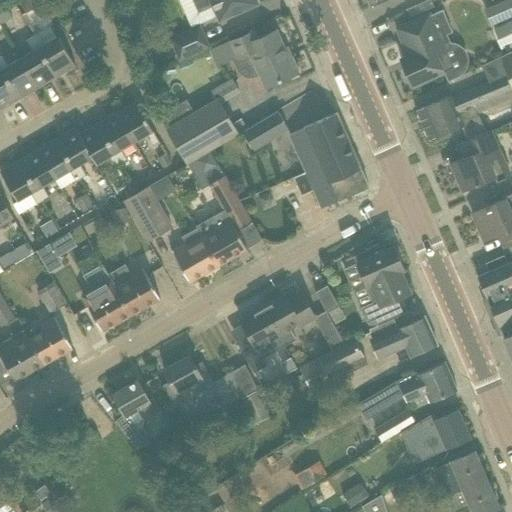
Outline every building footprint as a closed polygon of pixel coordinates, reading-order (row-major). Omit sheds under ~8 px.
[(42,4),(39,0),(24,0),(20,2),(27,13),(42,4)] [(212,5),(219,21),(239,12),(257,4),(255,0),(191,0),(197,11),(212,5)] [(511,16),(511,0),(503,0),(483,9),(491,26),(511,16)] [(449,40),(447,35),(452,32),(441,7),(414,19),(415,20),(397,28),(413,65),(405,69),(412,86),(444,72),(448,80),(456,76),(459,75),(461,73),(464,70),(466,67),(467,64),(467,60),(467,57),(467,54),(466,51),(464,48),(461,45),(459,43),(455,41),(452,40),(449,40)] [(7,9),(0,13),(0,25),(13,18),(7,9)] [(511,20),(493,29),(501,49),(511,43),(511,20)] [(199,25),(170,38),(178,56),(207,43),(199,25)] [(254,31),(236,39),(230,42),(237,58),(233,60),(239,72),(241,75),(245,77),(249,77),(253,77),(256,76),(260,75),(265,86),(294,74),(276,30),(257,38),(254,31)] [(32,36),(56,76),(75,65),(58,36),(45,43),(38,32),(32,36)] [(32,36),(26,40),(32,50),(19,58),(37,87),(56,76),(32,36)] [(462,126),(468,140),(486,133),(478,114),(511,99),(511,90),(507,81),(511,78),(511,51),(481,66),(489,85),(451,102),(448,96),(421,108),(413,112),(428,140),(436,137),(462,126)] [(0,54),(0,66),(19,98),(37,87),(19,58),(7,65),(1,54),(0,54)] [(0,109),(19,98),(0,66),(0,109)] [(213,91),(218,98),(220,103),(240,92),(233,79),(213,91)] [(238,133),(228,116),(220,103),(218,98),(166,128),(186,163),(238,133)] [(135,101),(116,112),(133,142),(146,134),(152,145),(158,141),(152,131),(152,130),(145,118),(135,101)] [(116,112),(97,123),(121,163),(127,160),(121,149),(133,142),(116,112)] [(278,112),(243,132),(254,150),(288,130),(278,112)] [(353,150),(336,114),(318,121),(304,128),(290,134),(305,170),(353,150)] [(115,167),(121,163),(97,123),(79,134),(92,157),(96,164),(108,156),(115,167)] [(80,164),(92,157),(79,134),(75,127),(56,138),(80,179),(86,175),(80,164)] [(497,182),(508,177),(489,132),(486,133),(468,140),(459,144),(465,157),(451,164),(462,191),(495,177),(497,182)] [(74,182),(80,179),(56,138),(38,149),(55,178),(67,171),(74,182)] [(55,178),(38,149),(19,159),(43,200),(49,197),(42,186),(55,178)] [(210,150),(196,158),(204,172),(218,164),(210,150)] [(321,207),(369,187),(353,150),(305,170),(314,189),(321,207)] [(163,168),(172,163),(167,154),(158,159),(163,168)] [(43,200),(19,159),(0,170),(0,171),(17,201),(30,193),(36,204),(43,200)] [(149,186),(157,202),(176,191),(167,176),(149,186)] [(201,234),(218,265),(247,249),(237,231),(251,223),(225,176),(209,185),(223,211),(195,226),(196,228),(197,228),(201,234)] [(172,227),(157,202),(149,186),(124,200),(147,241),(172,227)] [(258,197),(263,208),(269,206),(272,199),(269,192),(258,197)] [(511,193),(503,197),(504,199),(472,213),(484,241),(499,234),(504,247),(508,246),(511,243),(511,193)] [(94,206),(87,194),(76,200),(83,212),(94,206)] [(0,224),(13,217),(10,212),(0,195),(0,224)] [(126,208),(110,210),(112,223),(127,222),(126,208)] [(96,219),(84,226),(88,235),(101,227),(96,219)] [(51,220),(40,226),(46,237),(57,230),(51,220)] [(184,243),(172,251),(179,264),(189,282),(218,265),(201,234),(197,228),(196,228),(181,237),(184,243)] [(68,233),(49,244),(56,256),(75,245),(68,233)] [(0,258),(0,266),(3,271),(34,253),(28,242),(0,258)] [(400,270),(404,269),(394,246),(379,253),(376,245),(378,244),(377,243),(353,257),(353,258),(357,256),(359,261),(357,262),(366,283),(367,284),(400,270)] [(489,272),(477,277),(501,331),(511,326),(511,243),(508,246),(511,255),(511,261),(508,263),(504,254),(485,263),(489,272)] [(49,244),(36,251),(49,273),(62,266),(56,256),(49,244)] [(102,331),(131,315),(116,289),(102,264),(83,275),(92,291),(82,296),(102,331)] [(130,281),(116,289),(131,315),(160,298),(150,281),(142,267),(127,275),(130,281)] [(375,319),(378,325),(392,319),(404,314),(397,298),(410,293),(400,270),(367,284),(366,283),(365,284),(373,302),(360,307),(367,323),(375,319)] [(51,313),(65,304),(52,283),(38,291),(51,313)] [(315,292),(327,313),(339,306),(327,285),(315,292)] [(285,345),(295,340),(290,329),(299,324),(300,326),(315,317),(301,291),(287,298),(285,295),(266,306),(285,345)] [(0,323),(1,326),(14,318),(0,293),(0,323)] [(262,359),(285,345),(266,306),(240,320),(262,359)] [(29,339),(43,364),(72,348),(55,316),(40,325),(43,331),(29,338),(29,339)] [(410,357),(437,345),(424,316),(396,329),(392,319),(378,325),(369,329),(370,331),(369,332),(381,356),(405,345),(410,357)] [(511,357),(511,326),(501,331),(511,357)] [(350,329),(339,334),(345,344),(355,339),(350,329)] [(339,334),(336,330),(324,336),(332,351),(345,344),(339,334)] [(0,355),(14,380),(43,364),(29,339),(15,347),(11,341),(0,347),(0,355)] [(355,339),(345,344),(332,351),(298,368),(308,388),(328,378),(329,381),(367,364),(355,339)] [(170,381),(163,385),(174,407),(195,395),(198,400),(200,399),(208,413),(257,388),(245,366),(211,384),(200,363),(195,366),(189,356),(164,370),(170,381)] [(410,401),(425,394),(429,401),(439,397),(457,389),(445,362),(426,370),(418,374),(398,380),(357,404),(366,419),(404,397),(405,400),(409,398),(410,401)] [(115,423),(128,438),(136,450),(150,443),(143,427),(138,429),(127,415),(137,409),(144,421),(155,415),(148,403),(150,402),(138,380),(113,394),(124,415),(115,423)] [(254,425),(269,417),(256,391),(241,399),(254,425)] [(434,411),(401,431),(415,462),(446,448),(449,446),(451,446),(469,438),(457,410),(437,419),(434,411)] [(376,430),(382,440),(414,421),(408,411),(376,430)] [(448,495),(486,478),(475,451),(456,459),(450,462),(436,468),(448,495)] [(326,474),(319,461),(297,474),(298,476),(293,478),(299,490),(314,483),(313,481),(326,474)] [(415,475),(388,490),(397,507),(424,493),(415,475)] [(483,511),(498,505),(486,478),(448,495),(455,511),(483,511)] [(369,496),(361,482),(341,494),(350,508),(369,496)] [(43,484),(34,490),(40,499),(50,492),(43,484)] [(381,494),(362,505),(365,511),(383,511),(386,511),(381,494)] [(58,511),(60,511),(50,497),(42,503),(48,511),(58,511)] [(0,511),(15,511),(9,502),(0,508),(0,511)]
